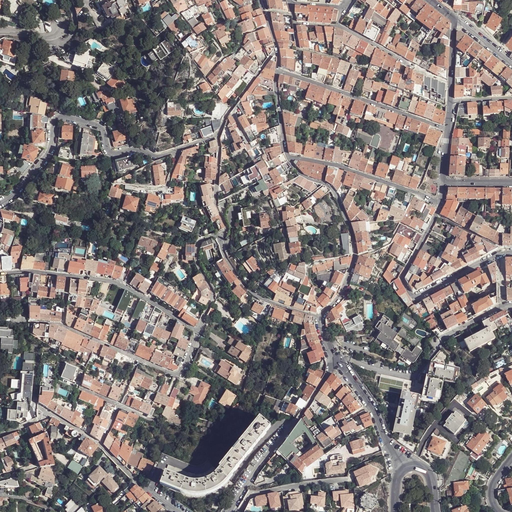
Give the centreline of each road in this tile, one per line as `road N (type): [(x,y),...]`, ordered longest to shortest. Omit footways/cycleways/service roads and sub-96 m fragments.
road 1 (residential): [(0,203),(48,155),(54,122),(64,116),(101,129),(111,154),(176,151)]
road 2 (residential): [(441,205),(402,277),(413,298),(511,252)]
road 3 (residential): [(198,333),(121,283),(0,273)]
road 4 (residential): [(198,333),(182,372),(173,374),(63,325),(28,321)]
road 5 (residential): [(288,156),(301,174),(332,189),(354,244),(342,294),(318,317)]
road 6 (residential): [(230,511),(335,362)]
road 7 (residential): [(278,70),(448,129)]
road 8 (residential): [(288,156),(340,166),(441,205)]
road 9 (residential): [(220,233),(225,257),(254,293),(318,317)]
road 10 (residential): [(220,233),(196,248),(213,295),(198,333)]
